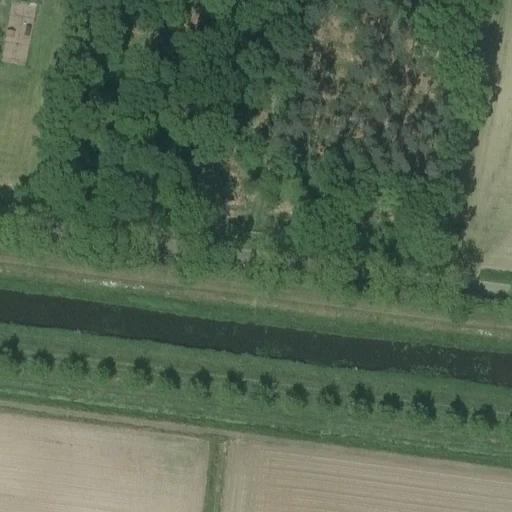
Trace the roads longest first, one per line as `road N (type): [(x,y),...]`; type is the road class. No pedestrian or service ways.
road 1 (unclassified): [(511,293),(0,224)]
road 2 (track): [(0,351),(511,415)]
